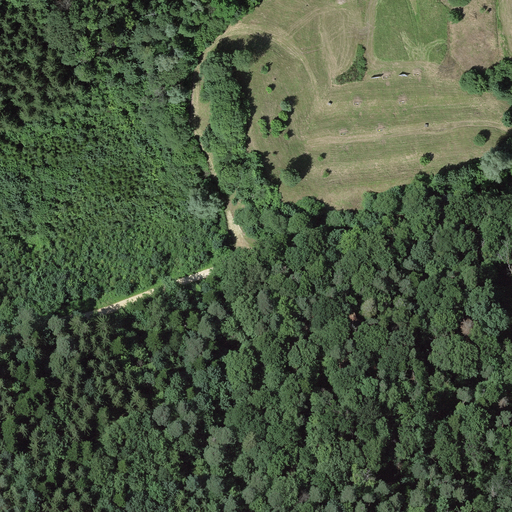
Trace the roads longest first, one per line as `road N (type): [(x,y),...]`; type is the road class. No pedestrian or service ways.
road 1 (track): [(511,186),(238,260),(100,313),(0,329)]
road 2 (track): [(163,511),(258,377),(366,276),(511,204)]
